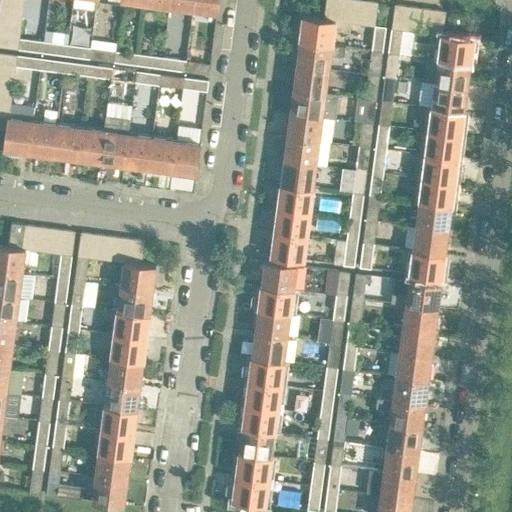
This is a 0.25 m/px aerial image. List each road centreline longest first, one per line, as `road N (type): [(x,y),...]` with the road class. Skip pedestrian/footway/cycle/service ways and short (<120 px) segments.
road 1 (residential): [(511,92),(457,511)]
road 2 (residential): [(167,511),(210,213)]
road 3 (residential): [(210,213),(220,188),(243,0)]
road 4 (residential): [(210,213),(0,187)]
